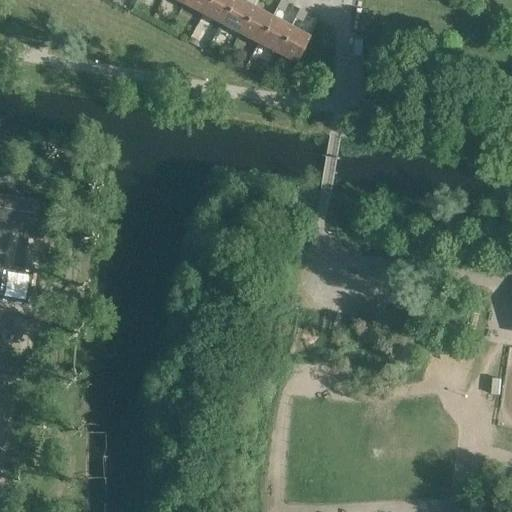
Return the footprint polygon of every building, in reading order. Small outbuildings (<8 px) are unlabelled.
[(202,14),(209,0),(186,0),(184,5),(202,14)] [(221,24),(233,0),(209,0),(202,14),(221,24)] [(240,34),(253,7),(239,0),(233,0),(221,24),(240,34)] [(284,12),(288,3),(282,0),(280,0),(277,8),(284,12)] [(258,44),(272,17),(253,7),(240,34),(258,44)] [(302,22),(307,13),(300,9),(295,18),(302,22)] [(277,54),(291,27),(272,17),(258,44),(277,54)] [(296,64),(310,37),(291,27),(277,54),(296,64)]
